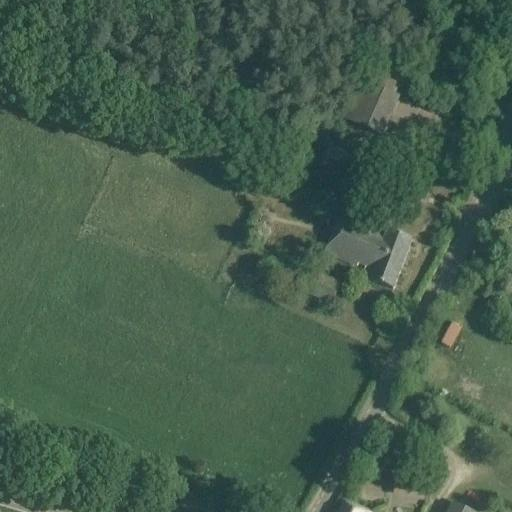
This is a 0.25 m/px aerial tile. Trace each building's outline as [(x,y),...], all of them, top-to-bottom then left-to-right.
[(400,99),(359,82),(343,120),(383,137),(400,99)] [(320,174),(353,187),(363,164),(329,150),(320,174)] [(391,235),(390,237),(342,218),(327,257),(374,276),(371,284),(395,294),(414,244),(391,235)] [(271,283),(333,309),(342,287),(280,261),(271,283)] [(397,467),(395,489),(421,491),(423,469),(397,467)]
